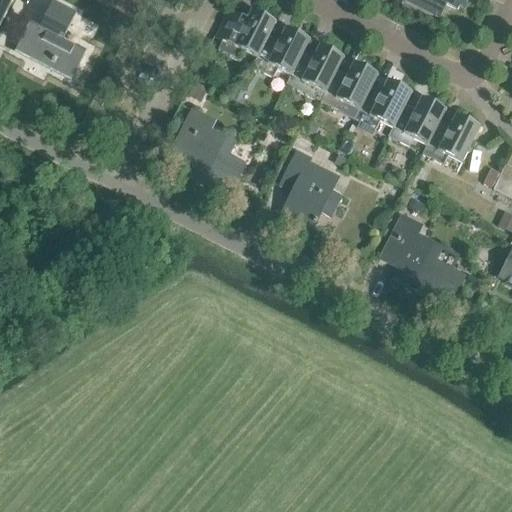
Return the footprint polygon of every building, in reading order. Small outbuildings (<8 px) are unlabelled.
[(0,0),(0,28),(14,0),(0,0)] [(401,0),(400,3),(439,22),(447,7),(454,11),(457,6),(460,7),(463,0),(401,0)] [(14,53),(72,83),(85,56),(62,45),(76,17),(51,5),(37,32),(27,27),(14,53)] [(266,45),(275,28),(250,15),(247,22),(229,13),(214,42),(221,45),(216,54),(238,65),(242,57),(255,63),(256,64),(265,45),(266,45)] [(275,50),(266,45),(265,45),(256,64),(255,63),(251,71),(272,82),(276,74),(289,80),(290,80),(299,62),(300,62),(309,45),(284,33),(275,50)] [(310,67),(300,62),(299,62),(290,80),(289,80),(285,88),(306,99),(310,91),(323,98),(324,98),(334,79),(335,79),(343,63),(319,50),(310,67)] [(344,84),(335,79),(334,79),(324,98),(323,98),(319,106),(340,116),(344,108),(357,115),(358,115),(367,96),(368,97),(377,80),(353,68),(344,84)] [(209,78),(198,73),(194,81),(205,86),(209,78)] [(195,84),(188,97),(200,103),(206,90),(195,84)] [(378,102),(368,97),(367,96),(358,115),(357,115),(353,123),(356,125),(354,130),(370,139),(373,133),(374,134),(378,126),(392,132),(393,133),(402,114),(404,114),(412,98),(387,85),(378,102)] [(388,141),(390,142),(408,151),(412,143),(425,150),(427,151),(437,131),(446,115),(421,102),(412,119),(404,114),(402,114),(393,133),(392,132),(388,141)] [(234,148),(209,135),(214,126),(192,115),(171,156),(192,166),(186,177),(228,199),(243,169),(227,161),(234,148)] [(446,136),(437,131),(427,151),(425,150),(421,157),(443,168),(447,161),(461,168),(479,132),(454,119),(446,136)] [(318,128),(310,124),(304,137),(311,140),(318,128)] [(279,189),(293,195),(281,219),(310,233),(313,227),(314,228),(321,215),(330,220),(341,198),(332,193),(338,181),(307,166),(310,160),(298,154),(279,189)] [(335,166),(342,170),(347,161),(339,157),(335,166)] [(373,170),(380,174),(384,167),(377,163),(373,170)] [(493,193),(505,199),(511,184),(511,170),(506,168),(493,193)] [(491,171),(484,185),(492,189),(499,175),(491,171)] [(405,193),(398,205),(405,209),(411,196),(405,193)] [(419,214),(424,205),(411,199),(406,208),(419,214)] [(511,234),(511,217),(504,214),(497,228),(511,234)] [(435,303),(439,295),(452,302),(465,277),(436,262),(441,252),(416,239),(421,230),(401,220),(380,261),(399,270),(394,282),(435,303)] [(505,286),(511,289),(511,258),(501,280),(507,282),(505,286)]
